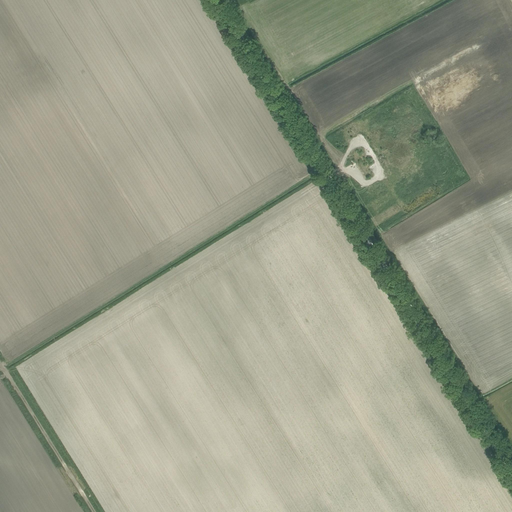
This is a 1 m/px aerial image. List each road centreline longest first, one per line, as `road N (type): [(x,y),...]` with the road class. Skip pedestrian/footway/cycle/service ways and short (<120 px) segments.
road 1 (unclassified): [(511,466),(218,0)]
road 2 (unclassified): [(90,511),(0,364)]
